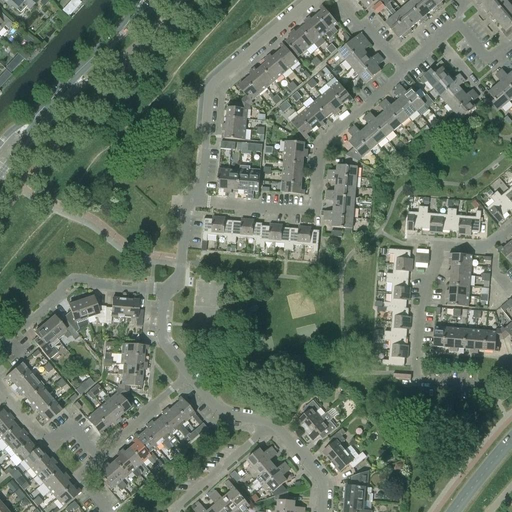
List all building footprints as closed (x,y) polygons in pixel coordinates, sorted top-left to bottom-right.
[(30,9),(38,0),(2,0),(10,7),(11,5),(20,13),(27,6),(30,9)] [(362,0),(362,1),(361,2),(365,7),(362,9),(365,12),(379,0),(362,0)] [(419,0),(413,0),(409,4),(424,22),(428,19),(426,16),(430,13),(419,0)] [(432,0),(419,0),(430,13),(434,10),(436,12),(440,9),(432,0)] [(432,0),(440,9),(444,5),(442,3),(445,0),(432,0)] [(479,0),(477,3),(480,7),(482,4),(486,8),(495,0),(479,0)] [(505,0),(495,0),(486,8),(489,12),(487,14),(490,18),(508,3),(505,0)] [(376,6),(372,9),(377,14),(381,12),(385,8),(380,2),(376,6)] [(499,24),(511,12),(511,7),(508,3),(490,18),(493,22),(496,20),(499,24)] [(409,4),(401,10),(414,26),(418,23),(421,25),(424,22),(409,4)] [(68,17),(72,12),(66,6),(62,11),(68,17)] [(330,31),(333,36),(337,32),(334,28),(338,25),(323,7),(320,10),(322,12),(317,16),(330,31)] [(389,12),(393,17),(409,35),(413,32),(411,29),(414,26),(401,10),(397,14),(392,9),(389,12)] [(0,31),(5,26),(9,30),(13,25),(0,12),(0,31)] [(511,12),(499,24),(506,32),(511,26),(511,12)] [(310,18),(307,20),(322,38),(326,35),(329,39),(333,36),(330,31),(317,16),(312,21),(310,18)] [(405,38),(409,35),(393,17),(385,24),(399,40),(403,36),(405,38)] [(306,25),(301,30),(314,45),(318,49),(326,42),(322,38),(307,20),(304,23),(306,25)] [(306,51),(314,45),(301,30),(296,34),(294,31),(291,34),(306,51)] [(306,51),(291,34),(289,36),(291,39),(286,43),(298,58),(306,51)] [(346,61),(356,52),(368,42),(361,34),(339,53),(346,61)] [(352,69),(368,56),(364,51),(371,46),(368,42),(356,52),(346,61),(352,69)] [(282,50),(277,54),(290,69),(298,62),(283,45),(280,47),(282,50)] [(270,56),(267,58),(282,76),(290,69),(277,54),(273,58),(270,56)] [(352,69),(359,77),(381,58),(378,54),(371,60),(368,56),(352,69)] [(282,76),(267,58),(265,61),(267,63),(262,67),(275,82),(282,76)] [(384,61),(381,58),(359,77),(366,85),(381,72),(377,67),(384,61)] [(16,67),(11,63),(5,70),(10,74),(16,67)] [(255,69),(252,71),(267,89),(275,82),(262,67),(257,72),(255,69)] [(434,90),(449,76),(442,68),(435,75),(431,70),(423,77),(420,80),(423,85),(427,82),(434,90)] [(511,73),(508,77),(502,70),(499,73),(511,88),(511,73)] [(251,76),(246,81),(259,96),(267,89),(252,71),(249,74),(251,76)] [(511,100),(511,88),(499,73),(495,76),(501,83),(497,86),(510,102),(511,100)] [(440,97),(463,78),(460,75),(453,80),(449,76),(434,90),(440,97)] [(353,82),(357,88),(363,83),(359,77),(353,82)] [(330,90),(343,105),(348,101),(350,104),(353,101),(334,78),(326,85),(330,90)] [(440,97),(447,105),(463,92),(459,88),(466,82),(463,78),(440,97)] [(246,97),(241,102),(250,107),(253,104),(251,102),(259,96),(246,81),(236,90),(238,93),(241,91),(246,97)] [(346,88),(353,96),(356,93),(349,85),(346,88)] [(414,85),(410,88),(412,90),(415,94),(419,91),(414,85)] [(510,102),(497,86),(488,93),(495,101),(491,105),(498,112),(510,102)] [(402,87),(398,90),(417,112),(425,105),(415,94),(412,90),(407,94),(402,87)] [(338,109),(343,105),(330,90),(323,97),(338,114),(340,112),(338,109)] [(400,100),(396,103),(409,119),(417,112),(398,90),(394,93),(400,100)] [(463,92),(447,105),(454,113),(476,94),(473,90),(466,96),(463,92)] [(476,94),(454,113),(461,121),(476,108),(472,103),(479,98),(476,94)] [(315,103),(328,118),(332,114),(335,117),(338,114),(323,97),(315,103)] [(383,103),(401,125),(409,119),(396,103),(392,107),(386,100),(383,103)] [(283,114),(291,107),(286,101),(278,108),(283,114)] [(250,110),(250,107),(241,102),(240,109),(232,108),(232,105),(228,105),(227,119),(246,120),(247,110),(250,110)] [(323,122),(328,118),(315,103),(307,110),(322,127),(325,125),(323,122)] [(385,113),(380,116),(394,132),(401,125),(383,103),(379,106),(385,113)] [(307,110),(299,116),(312,131),(317,127),(319,130),(322,127),(307,110)] [(371,113),(367,116),(386,139),(394,132),(380,116),(376,120),(371,113)] [(307,135),(312,131),(299,116),(291,123),(306,141),(309,138),(307,135)] [(369,126),(365,130),(378,145),(386,139),(367,116),(363,119),(369,126)] [(246,130),(246,120),(227,119),(226,125),(223,125),(223,129),(246,130)] [(445,122),(441,126),(449,136),(454,132),(445,122)] [(351,130),(370,152),(378,145),(365,130),(361,133),(355,127),(351,130)] [(245,141),(246,130),(223,129),(222,132),(226,133),(225,139),(245,141)] [(346,156),(358,162),(370,152),(351,130),(348,133),(353,139),(349,143),(354,149),(346,156)] [(285,153),(308,155),(308,151),(304,151),(305,144),(285,142),(285,153)] [(307,158),(308,155),(285,153),(284,163),(303,165),(304,158),(307,158)] [(328,176),(357,178),(358,162),(346,156),(345,166),(337,166),(337,172),(328,171),(328,176)] [(284,163),(283,173),(306,175),(306,171),(303,171),(303,165),(284,163)] [(248,195),(250,172),(250,167),(240,167),(240,171),(238,191),(245,192),(244,195),(248,195)] [(228,194),(230,171),(219,170),(218,189),(224,190),(224,193),(228,194)] [(238,191),(240,171),(230,171),(228,194),(232,194),(232,191),(238,191)] [(250,172),(248,195),(252,196),(252,192),(259,193),(260,173),(250,172)] [(306,179),(306,175),(283,173),(282,183),(302,185),(302,178),(306,179)] [(336,181),(336,187),(356,188),(357,178),(328,176),(327,180),(336,181)] [(301,191),(302,185),(282,183),(281,194),(304,196),(305,192),(301,191)] [(326,196),(355,199),(356,188),(336,187),(335,192),(326,191),(326,196)] [(497,192),(494,195),(508,212),(511,208),(511,193),(509,190),(502,197),(497,192)] [(502,217),(508,212),(494,195),(490,198),(494,203),(487,209),(499,224),(504,219),(502,217)] [(334,201),(334,207),(354,209),(355,199),(326,196),(326,201),(334,201)] [(475,201),(471,204),(475,209),(479,206),(475,201)] [(325,212),(324,216),(353,219),(354,209),(334,207),(333,212),(325,212)] [(422,230),(422,229),(424,207),(419,207),(419,213),(409,213),(407,231),(414,232),(414,229),(422,230)] [(436,233),(437,226),(438,215),(428,214),(428,208),(424,207),(422,229),(422,230),(430,230),(430,233),(436,233)] [(443,231),(451,232),(452,210),(448,209),(447,216),(438,215),(437,226),(436,233),(442,234),(443,231)] [(465,236),(465,234),(466,217),(456,216),(457,210),(456,210),(452,210),(451,232),(459,233),(458,235),(465,236)] [(476,218),(466,217),(465,234),(465,236),(471,236),(471,234),(480,234),(481,212),(476,212),(476,218)] [(352,230),(353,219),(324,216),(324,221),(333,222),(332,228),(346,229),(352,230)] [(208,236),(218,237),(219,218),(213,218),(213,220),(204,219),(202,242),(207,242),(208,236)] [(225,219),(219,218),(218,237),(227,237),(227,244),(231,244),(233,222),(225,221),(225,219)] [(237,238),(246,239),(248,220),(242,220),(241,222),(233,222),(231,244),(236,244),(237,238)] [(256,246),(260,246),(262,227),(262,224),(254,224),(254,221),(248,220),(246,239),(256,240),(256,246)] [(265,243),(275,244),(276,225),(270,225),(270,227),(262,227),(260,246),(260,249),(265,249),(265,243)] [(289,251),(291,229),(283,228),(283,226),(276,225),(275,244),(285,245),(284,251),(286,251),(289,251)] [(304,246),(305,229),(305,228),(299,227),(299,230),(291,229),(289,251),(293,252),(294,246),(304,246)] [(305,228),(305,229),(304,246),(313,247),(313,253),(318,254),(320,231),(311,231),(311,228),(305,228)] [(511,265),(511,249),(508,245),(503,249),(501,247),(498,250),(511,265)] [(394,265),(412,266),(413,260),(410,260),(411,252),(389,250),(388,255),(394,255),(394,265)] [(452,265),(471,267),(472,256),(449,254),(449,259),(452,259),(452,265)] [(412,273),(412,266),(394,265),(393,275),(387,274),(386,279),(409,280),(409,273),(412,273)] [(471,267),(452,265),(451,272),(448,271),(448,275),(471,277),(471,267)] [(471,277),(448,275),(447,279),(451,279),(450,286),(470,287),(471,277)] [(392,284),(391,294),(410,295),(410,289),(408,289),(409,280),(386,279),(386,283),(392,284)] [(446,295),(469,297),(470,287),(450,286),(450,292),(446,292),(446,295)] [(193,330),(216,331),(217,295),(201,294),(201,298),(195,298),(193,330)] [(409,301),(410,295),(391,294),(391,303),(384,303),(384,308),(385,308),(387,308),(406,309),(407,301),(409,301)] [(469,297),(446,295),(446,299),(449,299),(449,306),(468,308),(469,297)] [(93,297),(81,302),(87,319),(94,316),(95,318),(98,318),(100,324),(104,324),(104,321),(106,308),(106,307),(96,307),(93,297)] [(111,317),(124,318),(125,300),(112,299),(112,309),(106,308),(104,321),(104,324),(111,324),(111,317)] [(125,300),(124,318),(137,319),(136,326),(142,327),(143,314),(137,314),(138,301),(125,300)] [(89,325),(87,319),(81,302),(69,306),(72,315),(65,320),(77,334),(89,325)] [(393,313),(392,323),(410,324),(411,318),(408,318),(409,309),(406,309),(387,308),(386,312),(393,313)] [(78,336),(78,335),(77,334),(67,322),(63,326),(54,317),(45,325),(59,343),(59,342),(58,341),(64,336),(67,339),(71,336),(74,340),(78,336)] [(384,337),(407,338),(407,330),(410,331),(410,324),(392,323),(391,332),(385,332),(384,337)] [(500,330),(504,340),(509,336),(511,338),(511,323),(505,330),(503,328),(500,330)] [(59,343),(45,325),(35,334),(41,341),(37,345),(49,360),(58,353),(53,348),(59,343)] [(444,348),(446,328),(435,328),(434,343),(431,343),(430,347),(444,348)] [(454,352),(456,329),(446,328),(444,348),(450,349),(450,352),(454,352)] [(464,350),(466,330),(456,329),(454,352),(458,353),(458,349),(464,350)] [(474,354),(476,331),(466,330),(464,350),(471,350),(471,354),(474,354)] [(504,340),(500,330),(497,330),(497,332),(486,332),(485,351),(499,352),(499,348),(496,348),(496,340),(504,340)] [(485,351),(486,332),(476,331),(474,354),(478,354),(478,351),(485,351)] [(389,351),(390,351),(408,353),(409,347),(406,346),(407,338),(384,337),(384,341),(390,342),(389,351)] [(122,344),(121,355),(144,357),(144,350),(148,351),(148,347),(122,344)] [(408,359),(408,353),(390,351),(389,351),(389,361),(383,361),(382,366),(386,366),(404,367),(405,359),(408,359)] [(120,365),(123,365),(146,367),(147,364),(143,363),(144,357),(121,355),(120,365)] [(14,384),(15,383),(29,372),(22,364),(5,378),(8,381),(10,379),(14,384)] [(117,375),(122,375),(142,377),(143,371),(146,371),(146,367),(123,365),(123,371),(118,370),(117,375)] [(16,391),(18,394),(35,379),(29,372),(15,383),(14,384),(18,389),(16,391)] [(119,386),(119,389),(128,394),(129,387),(137,387),(137,391),(141,391),(142,377),(122,375),(121,386),(119,386)] [(37,378),(35,379),(18,394),(21,397),(23,395),(27,400),(42,387),(44,386),(37,378)] [(89,388),(93,384),(89,379),(84,383),(89,388)] [(89,391),(94,397),(102,391),(97,385),(89,391)] [(42,387),(27,400),(31,405),(29,407),(31,409),(48,395),(42,387)] [(80,387),(75,391),(80,396),(84,391),(80,387)] [(122,398),(128,394),(119,389),(116,391),(118,393),(110,400),(122,415),(133,406),(130,403),(128,405),(122,398)] [(506,393),(500,398),(504,402),(509,398),(506,393)] [(40,415),(44,412),(55,403),(48,395),(31,409),(34,412),(36,411),(40,415)] [(122,415),(110,400),(108,397),(103,401),(106,403),(102,406),(117,424),(121,420),(119,418),(122,415)] [(174,407),(187,422),(192,417),(199,426),(202,423),(180,398),(177,400),(179,402),(174,407)] [(297,422),(305,432),(321,418),(316,412),(321,408),(314,400),(304,409),(308,413),(297,422)] [(55,403),(44,412),(40,415),(44,420),(42,422),(45,425),(62,411),(55,403)] [(102,406),(94,413),(107,428),(112,424),(114,426),(117,424),(102,406)] [(187,422),(174,407),(169,411),(167,409),(165,411),(186,436),(189,434),(182,426),(187,422)] [(0,426),(11,417),(9,414),(7,416),(3,411),(0,412),(0,426)] [(186,436),(165,411),(162,414),(163,416),(158,420),(171,435),(176,431),(183,439),(186,436)] [(102,432),(107,428),(94,413),(86,420),(101,437),(104,435),(102,432)] [(338,428),(331,420),(333,418),(328,413),(321,418),(305,432),(313,441),(324,432),(328,437),(338,428)] [(0,437),(1,439),(16,426),(12,422),(14,420),(11,417),(0,426),(0,437)] [(152,422),(149,424),(171,450),(173,447),(168,441),(173,437),(171,435),(158,420),(154,424),(152,422)] [(171,450),(149,424),(146,427),(148,429),(143,433),(156,448),(161,444),(168,452),(171,450)] [(8,447),(25,432),(22,430),(20,431),(16,426),(1,439),(8,447)] [(331,463),(335,460),(345,451),(340,445),(345,441),(342,437),(346,434),(342,429),(329,440),(333,445),(323,453),(331,463)] [(25,432),(8,447),(14,455),(29,442),(25,437),(27,435),(25,432)] [(156,448),(143,433),(138,437),(136,435),(133,438),(135,440),(155,463),(158,460),(151,452),(156,448)] [(135,440),(132,442),(134,445),(129,449),(142,464),(147,460),(152,465),(155,463),(135,440)] [(34,447),(29,442),(14,455),(21,463),(23,461),(38,448),(36,445),(34,447)] [(30,469),(45,456),(41,451),(43,449),(40,446),(38,448),(23,461),(30,469)] [(247,469),(250,472),(274,451),(272,448),(264,454),(260,450),(247,461),(251,466),(247,469)] [(119,453),(139,476),(142,474),(137,468),(142,464),(129,449),(124,453),(122,450),(119,453)] [(256,472),(260,477),(273,466),(270,461),(277,455),(274,451),(250,472),(252,475),(256,472)] [(335,460),(331,463),(340,473),(349,465),(353,469),(366,458),(363,453),(359,457),(356,453),(350,457),(345,451),(335,460)] [(114,462),(127,477),(132,473),(136,479),(139,476),(119,453),(117,455),(119,458),(114,462)] [(36,476),(54,461),(51,458),(49,461),(45,456),(30,469),(36,476)] [(54,461),(36,476),(43,484),(58,471),(54,466),(56,464),(54,461)] [(104,466),(124,489),(127,487),(122,481),(127,477),(114,462),(109,466),(107,464),(104,466)] [(260,485),(263,488),(288,467),(285,463),(277,470),(273,466),(260,477),(256,480),(260,485)] [(124,489),(104,466),(101,468),(103,471),(98,475),(111,490),(116,486),(121,492),(124,489)] [(272,493),(275,497),(288,492),(282,485),(287,481),(283,477),(290,470),(288,467),(263,488),(266,491),(270,488),(273,492),(272,493)] [(58,471),(43,484),(50,492),(67,477),(65,474),(62,476),(58,471)] [(241,479),(235,471),(231,475),(237,482),(241,479)] [(346,486),(345,500),(365,502),(372,503),(372,502),(373,495),(371,495),(372,489),(367,489),(369,472),(352,477),(352,487),(346,486)] [(21,489),(27,484),(20,476),(15,481),(21,489)] [(56,500),(71,487),(67,482),(70,480),(67,477),(50,492),(56,500)] [(245,511),(248,510),(246,509),(250,506),(245,501),(248,498),(236,485),(233,487),(229,481),(225,484),(232,492),(227,496),(240,511),(245,511)] [(18,489),(12,482),(7,486),(13,493),(18,489)] [(71,487),(56,500),(63,508),(81,493),(78,489),(75,492),(71,487)] [(25,497),(18,490),(14,493),(21,501),(25,497)] [(227,511),(240,511),(227,496),(223,500),(216,492),(213,495),(227,511)] [(273,507),(272,511),(286,511),(304,511),(305,509),(295,508),(295,502),(288,502),(288,492),(275,497),(275,501),(278,501),(278,507),(273,507)] [(212,509),(214,511),(227,511),(213,495),(210,498),(216,505),(212,509)] [(365,502),(345,500),(343,511),(371,511),(372,511),(364,511),(365,502)] [(67,511),(69,511),(77,506),(73,502),(70,505),(65,509),(67,511)]
